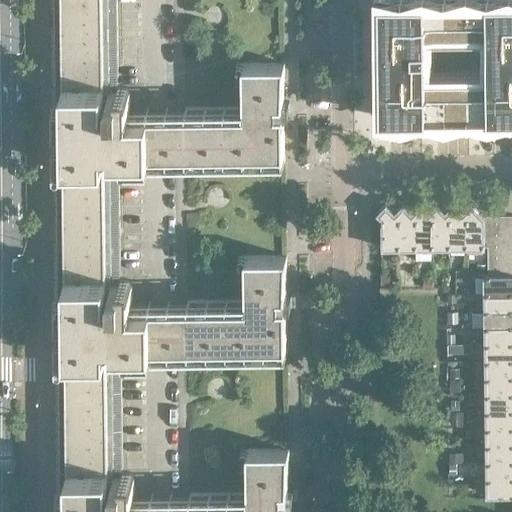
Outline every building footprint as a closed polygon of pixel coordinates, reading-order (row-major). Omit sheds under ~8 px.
[(122,472),(121,347),(159,347),(188,346),(188,356),(191,356),(191,357),(207,356),(210,356),(210,357),(226,356),(229,356),(246,356),(248,356),(265,356),(265,355),(267,355),(267,356),(284,356),(284,355),(287,355),(286,345),(286,306),(291,306),(291,305),(291,293),(285,293),(287,255),(238,255),(239,276),(246,276),(246,299),(187,300),(187,305),(159,306),(131,306),(131,302),(131,297),(132,297),(132,284),(131,284),(131,279),(120,279),(119,154),(159,153),(186,154),(186,163),(188,163),(188,164),(205,164),(205,163),(208,163),(208,164),(224,164),(224,163),(227,163),(243,163),(246,163),(263,163),(265,163),(282,163),(284,163),(284,153),(284,113),(289,113),(289,100),(283,101),(284,62),(236,62),(236,83),(243,83),(244,106),(185,107),(185,112),(159,113),(129,113),(129,109),(129,104),(129,91),(128,91),(128,87),(118,87),(117,20),(116,0),(51,0),(51,6),(52,6),(52,9),(51,9),(52,25),(52,28),(52,44),(52,45),(52,47),(52,64),(52,66),(52,83),(53,83),(53,86),(52,86),(52,103),(53,103),(53,124),(53,141),(53,143),(53,160),(54,160),(54,163),(53,163),(53,180),(54,180),(54,182),(53,182),(54,199),(54,201),(54,218),(54,221),(54,237),(54,240),(54,257),(55,257),(55,259),(54,259),(54,276),(55,276),(55,279),(54,279),(55,295),(55,317),(55,334),(55,336),(55,353),(56,353),(56,355),(55,355),(55,373),(56,373),(56,375),(55,375),(56,392),(56,394),(56,411),(56,413),(56,430),(57,430),(57,433),(56,433),(56,449),(57,449),(57,452),(56,452),(57,469),(57,472),(57,471),(57,488),(57,510),(57,511),(288,511),(288,498),(294,498),(293,486),(288,486),(289,447),(240,448),(241,469),(248,469),(248,492),(190,493),(190,498),(160,499),(133,499),(133,490),(134,490),(134,477),(133,477),(133,472),(122,472)] [(511,114),(511,0),(380,0),(382,115),(511,114)] [(417,246),(417,216),(411,210),(402,201),(394,209),(400,215),(400,247),(417,246)] [(434,215),(428,209),(419,201),(411,210),(417,216),(417,246),(434,246),(434,215)] [(451,246),(451,215),(445,209),(436,201),(428,209),(434,215),(434,246),(451,246)] [(468,215),(461,209),(453,201),(445,209),(451,215),(451,246),(468,246),(468,215)] [(485,226),(485,215),(471,201),(461,209),(468,215),(468,246),(485,246),(485,245),(485,238),(485,226)] [(400,215),(394,209),(386,202),(377,211),(382,216),(382,247),(400,247),(400,215)] [(511,225),(511,214),(485,215),(485,226),(511,225)] [(511,237),(511,225),(485,226),(485,238),(511,237)] [(511,249),(511,237),(485,238),(485,245),(488,245),(488,249),(511,249)] [(511,260),(511,249),(488,249),(488,261),(511,260)] [(511,260),(488,261),(488,273),(511,272),(511,260)] [(511,272),(488,273),(485,273),(485,289),(511,289),(511,272)] [(511,289),(485,289),(485,306),(511,305),(511,289)] [(511,305),(485,306),(485,323),(511,322),(511,305)] [(511,322),(485,323),(485,340),(511,339),(511,322)] [(511,339),(485,340),(485,357),(511,356),(511,339)] [(511,356),(485,357),(486,374),(511,373),(511,356)] [(511,373),(486,374),(486,391),(511,390),(511,373)] [(511,390),(486,391),(486,407),(511,407),(511,390)] [(511,407),(486,407),(486,424),(511,424),(511,407)] [(511,424),(486,424),(486,441),(511,440),(511,424)] [(511,440),(486,441),(486,458),(511,457),(511,440)] [(511,457),(486,458),(486,475),(511,474),(511,457)] [(511,474),(486,475),(487,494),(511,493),(511,474)]
